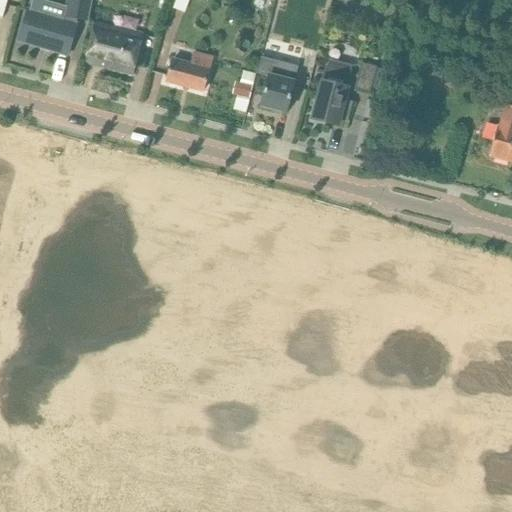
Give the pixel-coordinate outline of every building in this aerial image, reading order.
[(28,11),(19,40),(39,46),(40,44),(49,47),(48,49),(68,55),(77,25),(78,21),(88,23),(92,0),(66,0),(62,20),(28,11)] [(85,63),(133,76),(143,37),(94,25),(85,63)] [(171,62),(166,81),(204,92),(213,60),(196,54),(193,65),(172,59),(171,62)] [(269,77),(261,107),(286,113),(299,67),(274,61),(261,58),(257,74),(269,77)] [(325,73),(312,120),(338,127),(341,117),(348,118),(352,103),(345,101),(350,80),(350,68),(349,68),(340,68),(331,63),(330,63),(325,73)] [(362,65),(356,90),(369,93),(376,68),(362,65)] [(248,86),(236,84),(233,95),(246,98),(248,86)] [(490,157),(511,162),(511,106),(506,105),(500,126),(498,125),(490,157)] [(43,216),(27,211),(25,221),(40,225),(43,216)] [(205,253),(189,249),(187,258),(202,263),(205,253)] [(52,256),(29,250),(20,280),(43,287),(40,297),(65,304),(78,260),(53,253),(52,256)] [(260,265),(244,261),(241,270),(257,275),(260,265)] [(152,267),(138,263),(132,286),(144,289),(136,319),(161,326),(174,283),(150,276),(152,267)] [(392,295),(376,290),(374,300),(389,304),(392,295)] [(256,305),(233,298),(225,329),(247,335),(245,345),(270,353),(282,309),(257,302),(256,305)] [(484,323),(469,318),(466,327),(481,332),(484,323)] [(348,323),(334,319),(327,342),(340,345),(331,375),(357,382),(369,339),(345,332),(348,323)] [(433,348),(419,344),(412,367),(425,371),(417,401),(442,408),(454,364),(431,357),(433,348)] [(56,404),(31,397),(18,441),(43,448),(44,445),(67,451),(76,421),(53,414),(56,404)] [(151,432),(129,425),(120,456),(143,463),(139,475),(164,482),(180,429),(154,422),(151,432)] [(292,464),(266,457),(258,486),(245,483),(239,506),(253,510),(255,501),(279,508),(292,464)] [(12,485),(0,482),(0,492),(9,495),(12,485)] [(392,506),(369,499),(365,511),(417,511),(420,503),(395,496),(392,506)]
